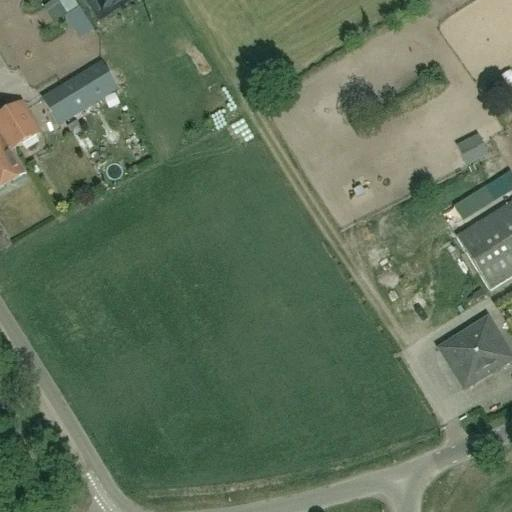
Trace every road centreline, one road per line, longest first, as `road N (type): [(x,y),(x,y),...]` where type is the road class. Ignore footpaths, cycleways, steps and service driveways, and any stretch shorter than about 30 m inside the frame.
road 1 (unclassified): [(0,313),(126,509)]
road 2 (unclassified): [(256,511),(401,474)]
